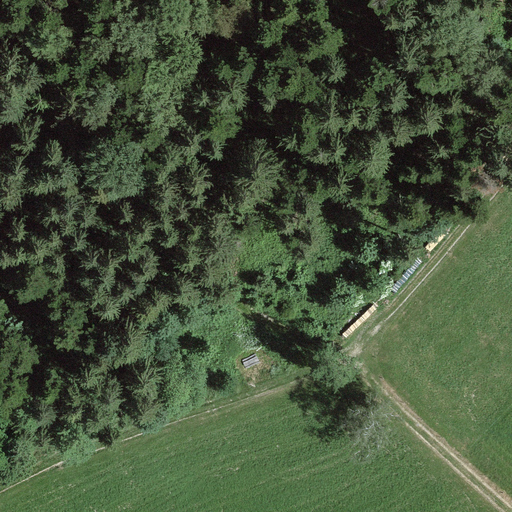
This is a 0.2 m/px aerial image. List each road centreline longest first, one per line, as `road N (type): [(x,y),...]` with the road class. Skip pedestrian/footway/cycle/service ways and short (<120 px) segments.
road 1 (track): [(347,361),(197,272),(108,193),(85,161),(61,93),(42,0)]
road 2 (track): [(511,166),(347,361),(511,509)]
